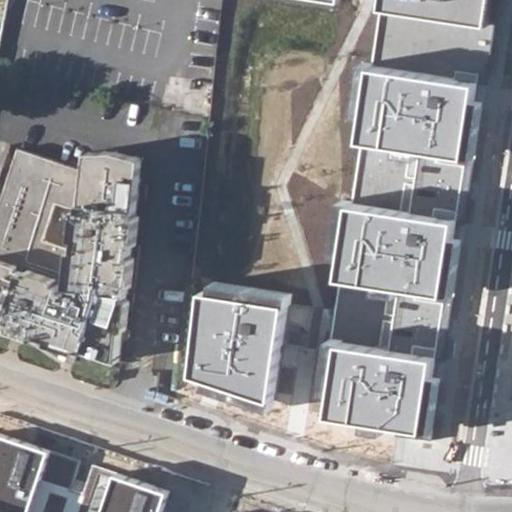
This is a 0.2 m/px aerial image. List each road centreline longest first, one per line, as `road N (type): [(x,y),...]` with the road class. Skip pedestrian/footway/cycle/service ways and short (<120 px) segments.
road 1 (residential): [(461,511),(365,501),(0,381)]
road 2 (residential): [(461,511),(511,197)]
